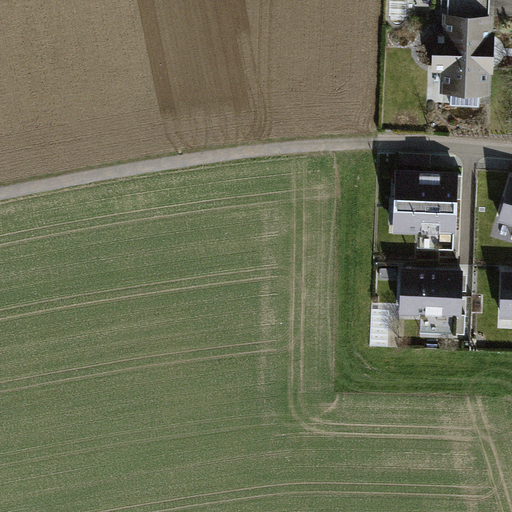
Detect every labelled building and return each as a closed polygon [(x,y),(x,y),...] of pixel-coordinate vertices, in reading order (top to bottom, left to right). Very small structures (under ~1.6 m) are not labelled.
[(451,22),(435,22),(433,60),(444,60),(443,95),(490,97),(493,6),(451,4),(451,22)] [(398,165),(394,223),(456,226),(459,168),(398,165)] [(511,180),(501,215),(511,219),(511,180)] [(509,248),(511,235),(511,221),(491,216),(485,242),(509,248)] [(401,307),(460,310),(462,270),(403,267),(401,307)] [(498,312),(511,312),(511,269),(501,269),(498,312)]
